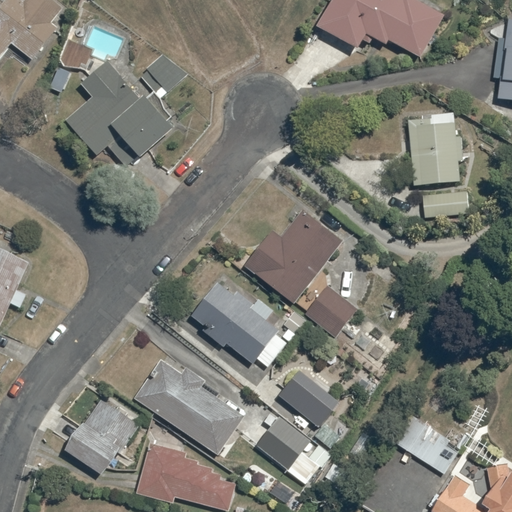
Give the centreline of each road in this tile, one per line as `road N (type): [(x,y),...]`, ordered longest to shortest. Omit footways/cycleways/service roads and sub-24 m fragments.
road 1 (residential): [(0,470),(45,377),(137,267)]
road 2 (residential): [(137,267),(263,114)]
road 3 (residential): [(137,267),(56,198),(0,164)]
